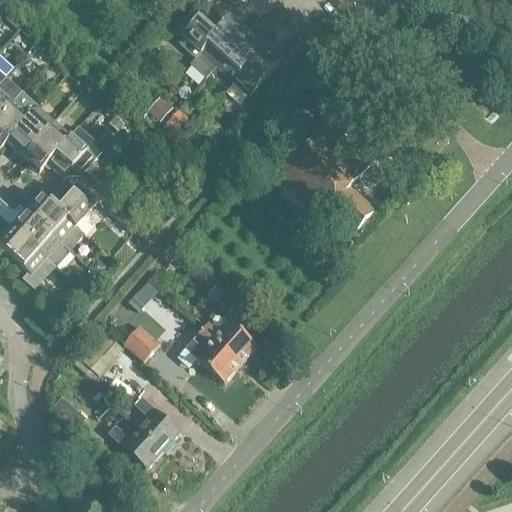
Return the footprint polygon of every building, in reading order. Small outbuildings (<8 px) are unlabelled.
[(192,14),(176,33),(185,41),(179,47),(195,61),(232,21),(232,20),(224,28),(209,14),(192,14)] [(232,21),(195,61),(190,67),(206,82),(217,70),(249,35),(232,21)] [(249,35),(217,70),(233,85),(265,50),(264,49),(268,44),(267,44),(274,35),(267,30),(258,39),(252,34),(250,36),(249,35)] [(288,57),(298,45),(292,40),(284,49),(285,53),(288,57)] [(265,50),(233,85),(249,100),(281,65),(265,50)] [(0,115),(20,94),(4,79),(0,83),(0,115)] [(20,94),(0,115),(0,148),(36,108),(20,94)] [(106,111),(99,105),(91,114),(98,121),(106,111)] [(36,108),(0,148),(0,150),(6,144),(22,158),(53,123),(36,108)] [(161,116),(152,108),(149,111),(158,119),(161,116)] [(53,123),(22,158),(38,172),(69,138),(53,123)] [(330,124),(281,179),(273,187),(282,195),(290,187),(306,202),(303,205),(306,208),(309,205),(325,219),(329,214),(356,238),(378,215),(351,190),(374,165),(330,124)] [(69,138),(38,172),(39,173),(46,165),(62,179),(78,179),(102,152),(77,129),(69,138)] [(62,188),(53,198),(48,203),(40,195),(39,196),(74,229),(97,203),(79,187),(62,188)] [(74,229),(39,196),(24,213),(69,254),(83,238),(73,229),(74,229)] [(69,254),(24,213),(10,229),(55,270),(69,254)] [(55,270),(10,229),(0,239),(0,250),(28,276),(21,283),(33,294),(55,270)] [(205,300),(220,284),(199,265),(185,281),(205,300)] [(46,318),(38,327),(49,337),(57,328),(46,318)] [(209,326),(202,334),(242,369),(259,350),(231,326),(221,337),(209,326)] [(145,365),(161,347),(142,329),(126,347),(145,365)] [(242,369),(202,334),(197,340),(209,351),(198,363),(225,388),(242,369)] [(105,369),(112,361),(125,373),(123,375),(139,390),(150,378),(135,363),(105,336),(94,349),(89,354),(105,369)] [(100,420),(111,408),(101,397),(101,396),(92,389),(81,401),(88,408),(89,409),(100,420)] [(75,433),(85,421),(61,400),(51,412),(75,433)] [(150,423),(140,434),(164,455),(181,437),(142,401),(135,409),(150,423)] [(147,474),(164,455),(140,434),(132,443),(116,430),(108,438),(147,474)]
